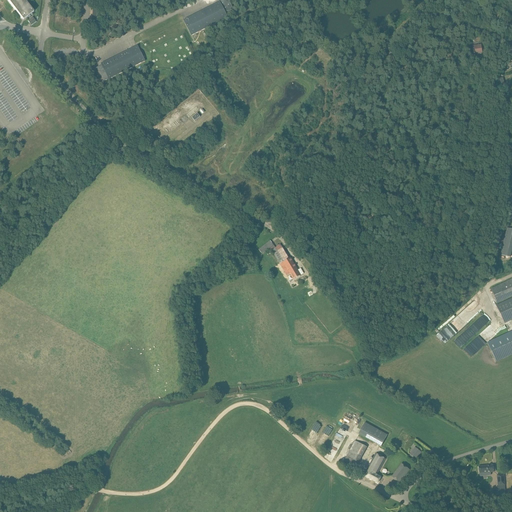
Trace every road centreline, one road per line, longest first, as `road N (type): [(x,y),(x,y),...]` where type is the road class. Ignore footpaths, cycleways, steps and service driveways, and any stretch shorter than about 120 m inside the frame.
road 1 (track): [(404,502),(330,466),(265,409),(245,403),(220,416),(174,475),(149,491)]
road 2 (unclassified): [(428,511),(404,502),(421,475),(511,440)]
